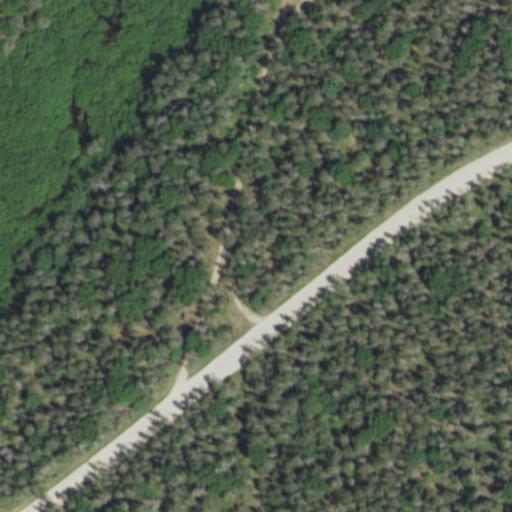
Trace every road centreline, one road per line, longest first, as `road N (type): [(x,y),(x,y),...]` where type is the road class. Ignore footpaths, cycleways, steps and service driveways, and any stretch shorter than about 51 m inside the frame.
road 1 (tertiary): [(511,150),(382,231),(37,511)]
road 2 (track): [(241,347),(220,289),(221,222),(282,31),(311,0)]
